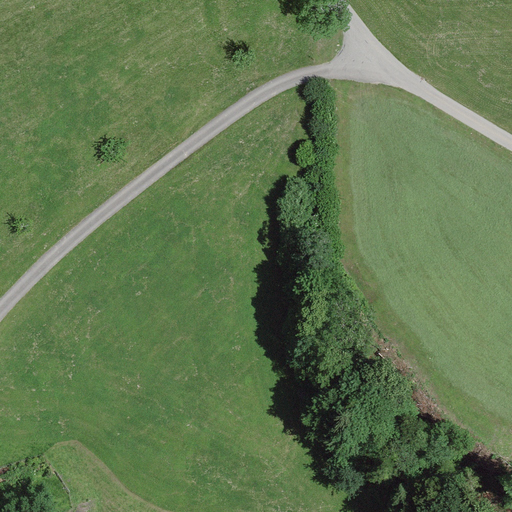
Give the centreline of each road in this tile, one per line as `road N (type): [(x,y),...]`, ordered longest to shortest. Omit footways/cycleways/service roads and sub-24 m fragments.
road 1 (unclassified): [(0,315),(145,184),(260,95),(378,58)]
road 2 (unclassified): [(511,142),(378,58)]
